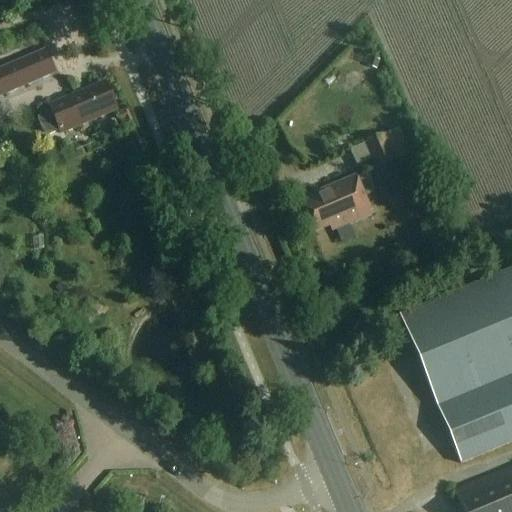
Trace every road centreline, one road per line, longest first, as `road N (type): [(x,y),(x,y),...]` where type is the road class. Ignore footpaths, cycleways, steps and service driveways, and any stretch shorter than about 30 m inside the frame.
road 1 (primary): [(334,477),(138,0)]
road 2 (unclassified): [(334,477),(248,504),(224,500),(0,337)]
